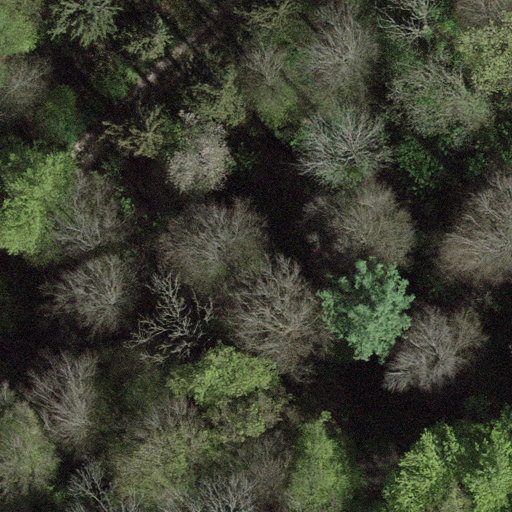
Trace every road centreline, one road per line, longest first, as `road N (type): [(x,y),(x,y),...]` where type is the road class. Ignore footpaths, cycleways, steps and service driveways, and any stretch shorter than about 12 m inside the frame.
road 1 (track): [(511,448),(102,511)]
road 2 (track): [(245,0),(0,227)]
